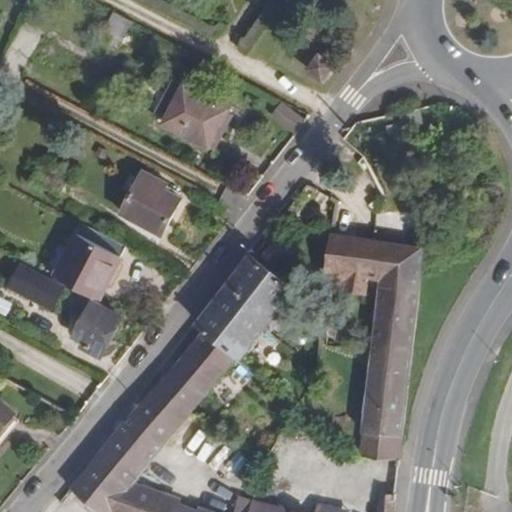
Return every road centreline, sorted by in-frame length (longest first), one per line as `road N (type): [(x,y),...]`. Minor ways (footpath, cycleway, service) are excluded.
road 1 (residential): [(359,88),(19,511)]
road 2 (primary): [(428,511),(454,377),(511,276)]
